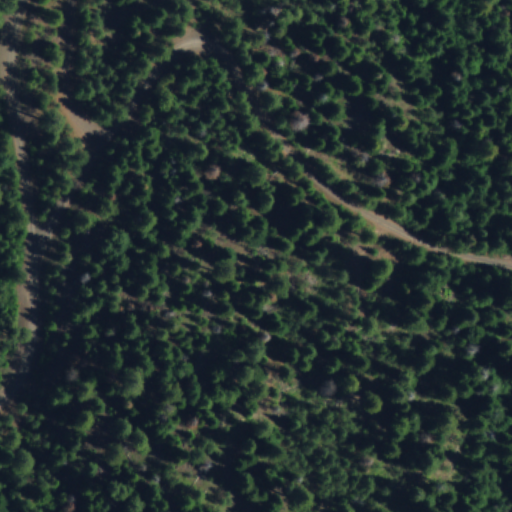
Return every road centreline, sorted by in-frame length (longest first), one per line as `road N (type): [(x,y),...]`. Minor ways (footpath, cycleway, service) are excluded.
road 1 (residential): [(511,265),(377,222),(333,193),(227,59),(212,45),(195,45),(156,73),(90,159),(29,270)]
road 2 (residential): [(19,0),(12,70),(30,355),(0,396)]
road 3 (track): [(377,222),(375,415),(333,511)]
road 4 (track): [(90,159),(68,81),(72,0)]
